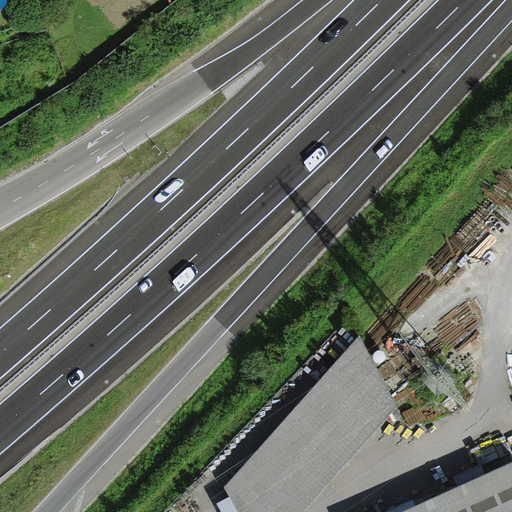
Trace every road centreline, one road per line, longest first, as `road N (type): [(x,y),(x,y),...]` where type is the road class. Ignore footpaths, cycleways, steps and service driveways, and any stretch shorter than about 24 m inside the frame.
road 1 (motorway): [(47,511),(511,7)]
road 2 (motorway): [(0,429),(465,0)]
road 3 (motorway): [(381,0),(0,353)]
road 4 (motorway): [(317,0),(0,209)]
